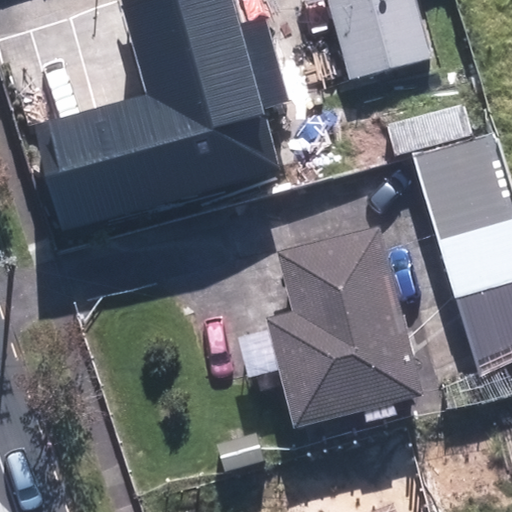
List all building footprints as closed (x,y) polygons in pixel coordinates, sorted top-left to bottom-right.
[(127,137),(149,212),(299,169),(282,111),(304,105),(282,29),(260,35),(250,0),(155,0),(189,119),(127,137)] [(326,0),(335,0),(357,79),(437,58),(421,0),(312,0),(314,3),(326,0)] [(479,134),(470,103),(394,124),(403,155),(479,134)] [(511,282),(511,167),(501,133),(420,158),(464,298),(511,282)] [(434,389),(386,219),(285,247),(303,309),(275,317),(305,425),(434,389)] [(511,511),(511,503),(506,479),(511,477),(511,420),(477,430),(476,426),(295,473),(296,480),(281,484),(288,511),(511,511)]
